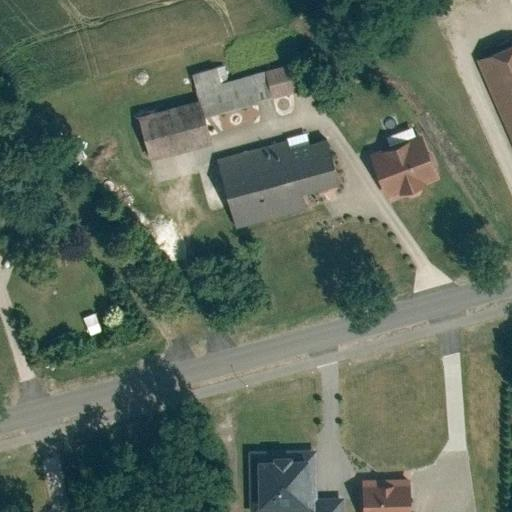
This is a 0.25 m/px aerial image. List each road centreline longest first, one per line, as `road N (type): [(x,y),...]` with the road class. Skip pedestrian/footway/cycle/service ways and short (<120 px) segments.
road 1 (residential): [(0,418),(511,277)]
road 2 (unknown): [(511,214),(448,49),(454,31),(511,11)]
